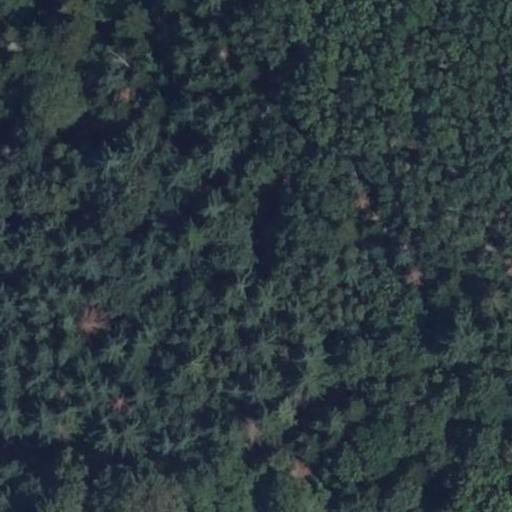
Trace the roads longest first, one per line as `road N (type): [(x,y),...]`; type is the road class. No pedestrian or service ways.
road 1 (track): [(157,467),(221,458),(269,432),(302,395),(312,358),(292,304),(166,149),(131,128),(0,86)]
road 2 (secondary): [(254,511),(157,467),(0,437)]
